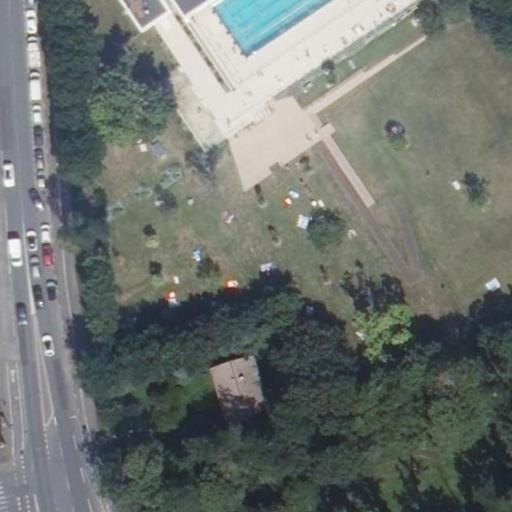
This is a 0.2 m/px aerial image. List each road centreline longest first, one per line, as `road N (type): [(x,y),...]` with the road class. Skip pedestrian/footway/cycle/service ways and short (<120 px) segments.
road 1 (secondary): [(74,484),(39,263),(18,0)]
road 2 (secondary): [(0,48),(8,200),(42,495)]
